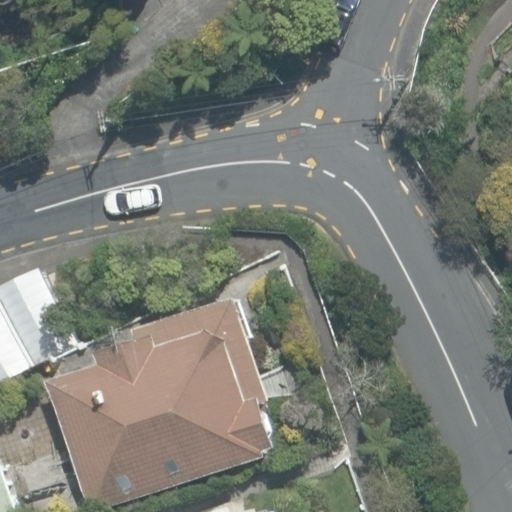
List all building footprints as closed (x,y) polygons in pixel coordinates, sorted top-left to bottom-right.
[(43,271),(1,291),(36,365),(77,345),(43,271)] [(0,381),(36,365),(1,291),(0,291),(0,381)] [(58,379),(97,509),(275,455),(273,449),(284,446),(271,402),(277,400),(245,297),(143,328),(147,340),(107,352),(110,363),(58,379)] [(0,467),(8,465),(0,440),(0,467)] [(23,511),(8,465),(0,467),(0,511),(23,511)]
